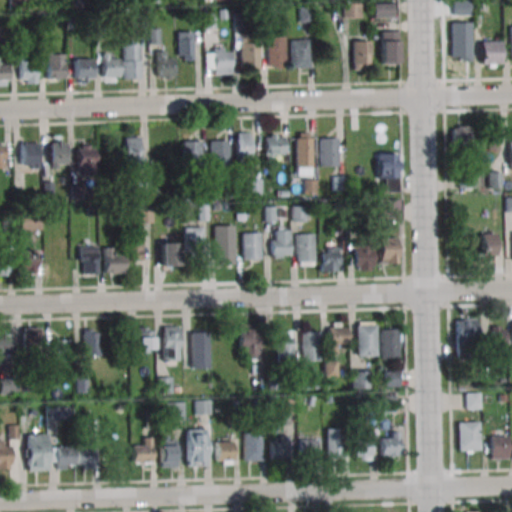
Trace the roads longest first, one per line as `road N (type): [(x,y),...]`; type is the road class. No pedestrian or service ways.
road 1 (residential): [(0,109),(511,92)]
road 2 (residential): [(0,305),(511,289)]
road 3 (residential): [(0,498),(511,484)]
road 4 (residential): [(430,511),(419,0)]
